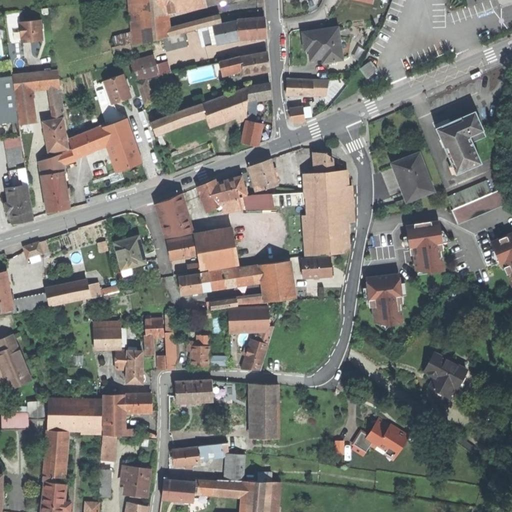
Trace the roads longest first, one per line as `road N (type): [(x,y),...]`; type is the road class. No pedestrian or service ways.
road 1 (residential): [(155,511),(168,377),(311,381),(338,351),(365,222),(362,163),(342,121)]
road 2 (secondary): [(342,121),(511,46)]
road 3 (secondary): [(141,196),(286,143)]
road 4 (secondary): [(0,241),(141,196)]
